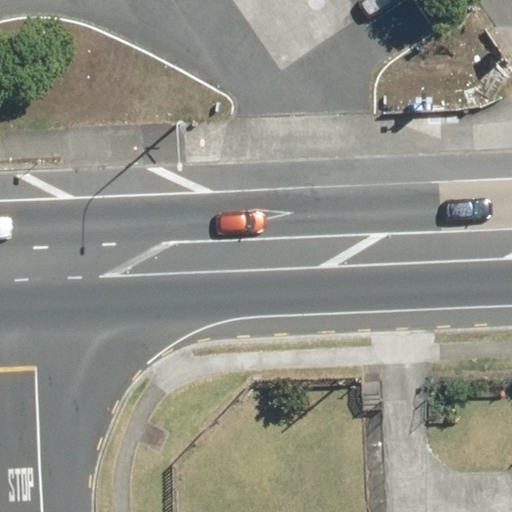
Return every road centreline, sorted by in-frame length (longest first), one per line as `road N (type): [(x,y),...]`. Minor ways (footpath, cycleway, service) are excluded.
road 1 (primary): [(34,261),(511,243)]
road 2 (residential): [(46,511),(34,261)]
